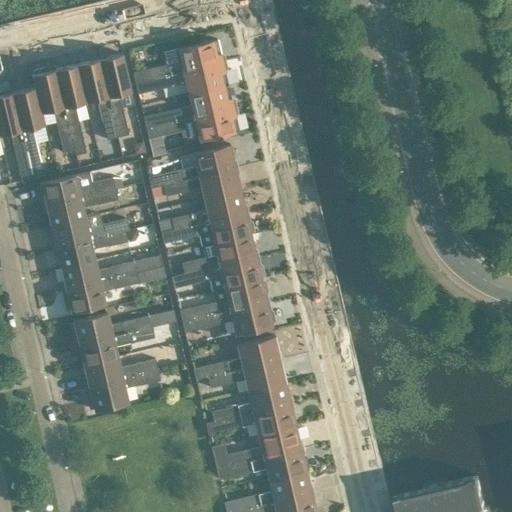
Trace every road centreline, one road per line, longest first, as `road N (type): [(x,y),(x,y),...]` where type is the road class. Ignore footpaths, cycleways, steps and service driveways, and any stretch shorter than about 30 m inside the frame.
road 1 (residential): [(369,511),(250,0)]
road 2 (tertiary): [(382,0),(440,228),(483,276),(511,284)]
road 3 (residential): [(71,511),(0,211)]
road 4 (residential): [(0,36),(152,0)]
